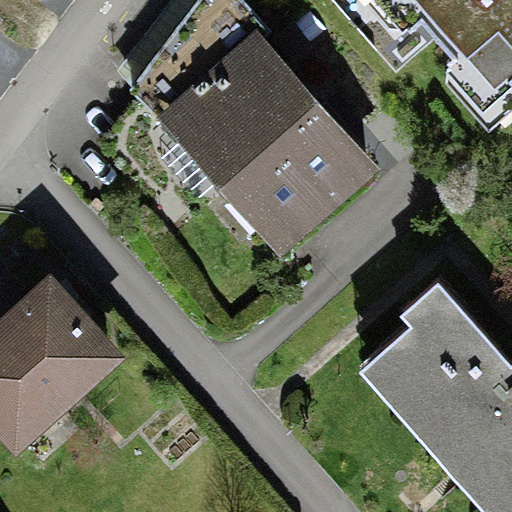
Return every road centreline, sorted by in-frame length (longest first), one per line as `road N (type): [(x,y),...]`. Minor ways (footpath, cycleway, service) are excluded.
road 1 (residential): [(16,140),(344,511)]
road 2 (residential): [(16,140),(128,0)]
